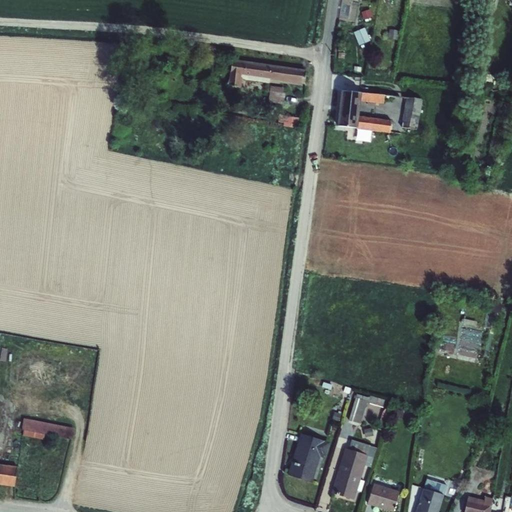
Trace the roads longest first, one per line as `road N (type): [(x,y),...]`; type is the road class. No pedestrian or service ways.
road 1 (residential): [(336,0),(322,58),(272,498)]
road 2 (track): [(0,25),(117,30),(322,58)]
